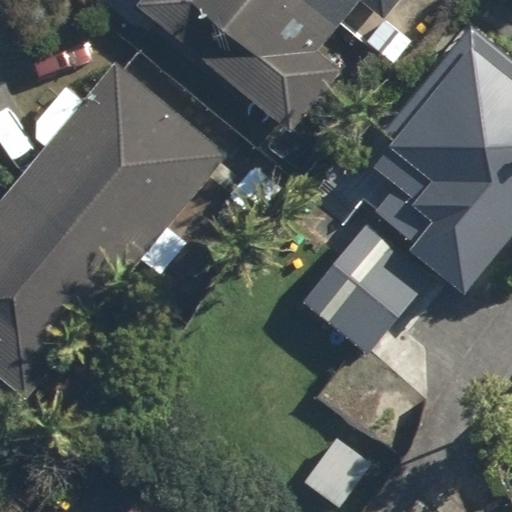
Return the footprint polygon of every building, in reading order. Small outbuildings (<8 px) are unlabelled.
[(323,45),(343,21),(317,0),(141,0),(293,127),(345,64),(323,45)] [(317,0),(343,21),(359,0),(373,0),(387,12),(397,0),(317,0)] [(369,38),(394,59),(413,37),(387,16),(369,38)] [(419,244),(471,287),(511,236),(511,65),(480,40),(399,139),(440,174),(421,197),(443,214),(419,244)] [(20,180),(133,274),(235,151),(122,57),(20,180)] [(286,152),(305,167),(322,147),(303,132),(286,152)] [(234,195),(257,215),(283,183),(261,165),(234,195)] [(0,367),(33,395),(133,274),(20,180),(0,203),(0,367)] [(282,269),(321,299),(367,239),(328,209),(282,269)] [(52,441),(75,460),(91,442),(68,422),(52,441)] [(96,450),(126,478),(149,450),(119,423),(96,450)] [(379,452),(344,429),(308,483),(344,506),(379,452)] [(130,511),(172,511),(147,491),(130,511)] [(447,511),(424,495),(411,511),(447,511)]
